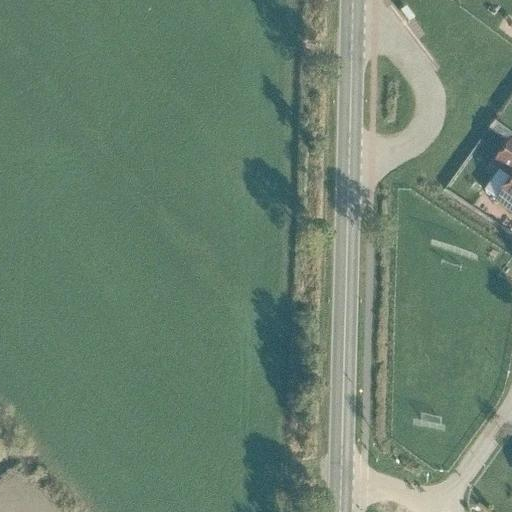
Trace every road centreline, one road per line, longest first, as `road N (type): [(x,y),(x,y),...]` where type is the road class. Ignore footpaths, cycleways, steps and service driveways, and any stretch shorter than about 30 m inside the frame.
road 1 (tertiary): [(354,0),(342,492)]
road 2 (residential): [(511,407),(437,511)]
